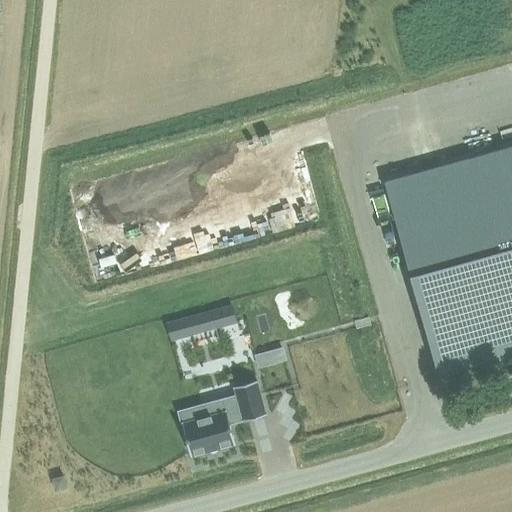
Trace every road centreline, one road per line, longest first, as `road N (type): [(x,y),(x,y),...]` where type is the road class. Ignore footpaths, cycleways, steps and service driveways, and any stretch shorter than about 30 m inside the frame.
road 1 (unclassified): [(0,511),(50,0)]
road 2 (tertiary): [(177,511),(511,420)]
